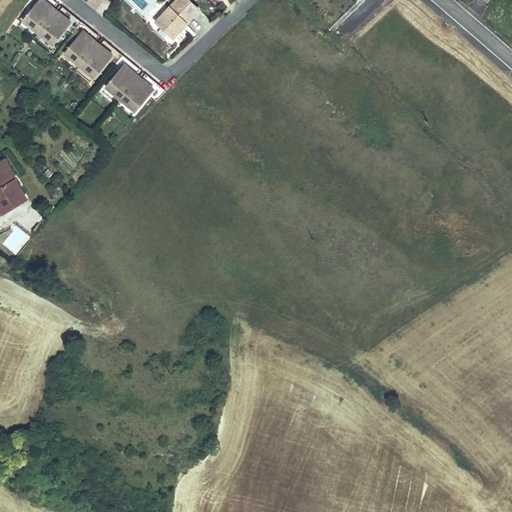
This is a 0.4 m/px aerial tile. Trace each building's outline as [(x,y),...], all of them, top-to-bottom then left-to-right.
[(69,28),(77,17),(64,7),(60,12),(57,16),(52,12),(55,8),(59,4),(53,0),(41,0),(38,4),(25,22),(55,45),(69,28)] [(98,8),(101,3),(97,0),(94,0),(92,4),(98,8)] [(189,21),(201,7),(193,0),(174,0),(157,20),(175,36),(185,25),(183,24),(187,19),(189,21)] [(89,26),(77,17),(69,28),(80,37),(89,26)] [(111,60),(119,49),(106,40),(103,44),(100,48),(95,44),(98,40),(101,36),(89,26),(80,37),(67,54),(97,77),(111,60)] [(123,69),(131,59),(119,49),(111,60),(123,69)] [(153,93),(161,82),(148,72),(145,77),(142,81),(137,77),(140,73),(144,69),(131,59),(123,69),(109,87),(139,110),(153,93)] [(161,99),(169,88),(161,82),(153,93),(161,99)] [(6,156),(0,158),(0,162),(6,174),(14,170),(6,156)] [(0,208),(26,194),(14,170),(6,174),(0,162),(0,208)]
